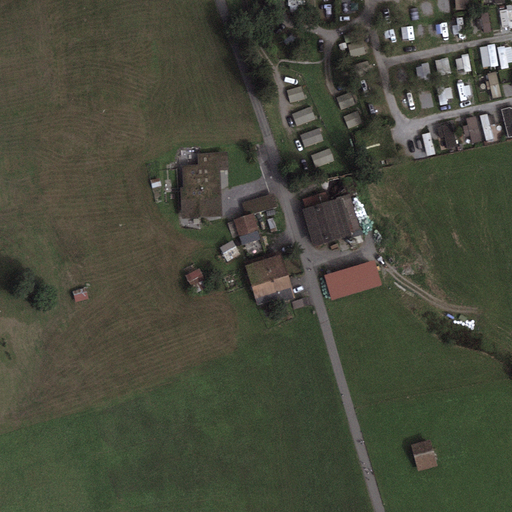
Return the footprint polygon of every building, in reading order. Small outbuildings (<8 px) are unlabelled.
[(465,0),(456,0),(457,10),(465,10),(465,0)] [(404,5),(380,7),(381,21),(405,18),(404,5)] [(511,7),(499,9),(502,28),(511,26),(511,7)] [(483,31),(491,31),(490,11),(482,12),(483,31)] [(463,16),(451,18),(453,30),(465,28),(463,16)] [(398,40),(409,37),(406,28),(396,30),(398,40)] [(382,32),(384,41),(395,39),(393,30),(382,32)] [(496,43),(481,45),(483,67),(498,65),(496,43)] [(500,64),(511,63),(511,45),(499,46),(500,64)] [(469,54),(456,56),(457,68),(470,66),(469,54)] [(448,55),(434,59),(438,74),(452,70),(448,55)] [(417,77),(430,76),(430,62),(417,63),(417,77)] [(499,72),(489,72),(490,97),(500,96),(499,72)] [(460,81),(463,94),(476,90),(472,77),(460,81)] [(433,91),(419,93),(421,106),(434,104),(433,91)] [(441,101),(454,96),(452,91),(439,96),(441,101)] [(511,106),(501,109),(509,137),(511,136),(511,106)] [(359,110),(345,112),(347,125),(361,122),(359,110)] [(496,123),(493,112),(479,116),(487,141),(494,139),(490,124),(496,123)] [(471,134),(472,142),(481,141),(478,116),(466,117),(468,134),(471,134)] [(452,122),(443,124),(449,148),(458,145),(452,122)] [(494,139),(500,138),(498,124),(492,125),(494,139)] [(363,164),(385,158),(377,131),(355,137),(363,164)] [(432,132),(423,133),(427,155),(435,154),(432,132)] [(195,191),(216,190),(215,168),(224,168),(224,156),(201,157),(201,169),(185,169),(186,182),(194,181),(195,191)] [(173,183),(166,184),(168,194),(175,193),(173,183)] [(193,193),(185,193),(186,204),(217,202),(216,190),(195,191),(193,191),(193,193)] [(275,192),(242,200),(245,213),(278,205),(275,192)] [(306,213),(315,244),(347,234),(338,204),(306,213)] [(242,236),(256,231),(252,217),(236,222),(241,236),(242,236)] [(256,231),(242,236),(249,257),(264,252),(257,232),(256,231)] [(221,248),(227,258),(236,253),(231,243),(221,248)] [(253,288),(285,278),(279,257),(257,264),(262,278),(251,281),(253,288)] [(183,269),(195,292),(205,287),(197,273),(198,272),(194,264),(183,269)] [(377,265),(345,271),(349,295),(381,289),(377,265)] [(328,299),(347,299),(346,274),(327,275),(328,299)] [(253,288),(258,304),(268,301),(266,297),(277,294),(279,301),(291,297),(285,278),(253,288)] [(86,297),(85,290),(75,292),(77,300),(86,297)] [(306,305),(305,299),(293,302),(294,308),(306,305)] [(412,440),(419,468),(433,464),(426,436),(412,440)]
